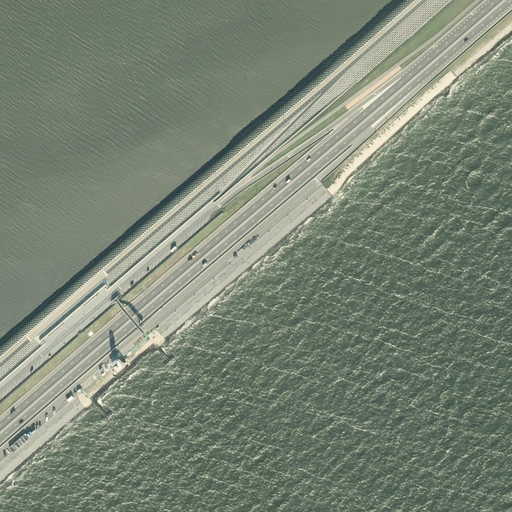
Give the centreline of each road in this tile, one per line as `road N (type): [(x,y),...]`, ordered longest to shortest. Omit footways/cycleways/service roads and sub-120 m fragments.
road 1 (motorway): [(0,437),(417,79)]
road 2 (motorway): [(402,80),(0,424)]
road 3 (motorway): [(402,80),(242,185)]
road 4 (motorway): [(316,178),(417,79)]
road 5 (motorway): [(495,0),(402,80)]
road 6 (motorway): [(417,79),(509,0)]
